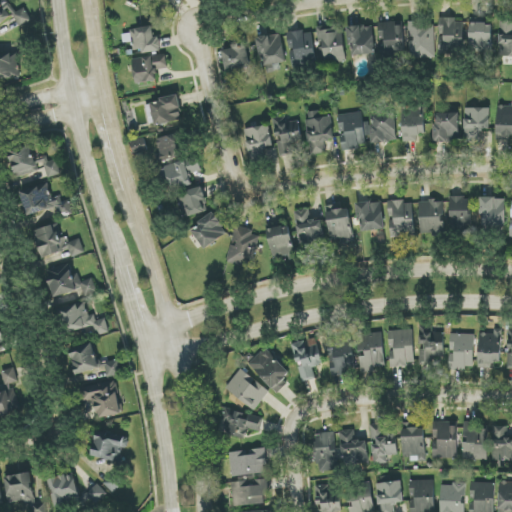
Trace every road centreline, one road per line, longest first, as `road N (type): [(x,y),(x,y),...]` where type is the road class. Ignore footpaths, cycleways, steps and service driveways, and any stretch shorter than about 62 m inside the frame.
road 1 (residential): [(511,275),(337,282),(142,332)]
road 2 (residential): [(376,0),(207,31),(204,52),(247,205),(267,200)]
road 3 (residential): [(148,358),(367,312),(511,308)]
road 4 (secondary): [(206,511),(190,400),(132,191)]
road 5 (residential): [(511,402),(359,402),(315,412),(298,423),(295,438),(297,511)]
road 6 (secondary): [(56,0),(73,99),(122,267)]
road 7 (residential): [(267,200),(446,169),(511,171)]
road 8 (secondary): [(148,358),(177,511)]
road 9 (residential): [(44,365),(0,227)]
road 10 (residential): [(0,447),(53,427),(44,365)]
